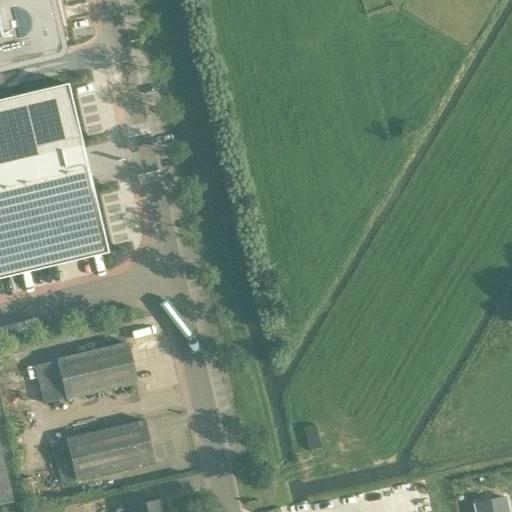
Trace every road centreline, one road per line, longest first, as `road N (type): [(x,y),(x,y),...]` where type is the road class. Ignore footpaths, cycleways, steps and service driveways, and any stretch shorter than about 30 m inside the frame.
road 1 (unclassified): [(170,277),(103,0)]
road 2 (unclassified): [(227,511),(170,277)]
road 3 (unclassified): [(170,277),(0,319)]
road 4 (unknown): [(194,377),(35,425)]
